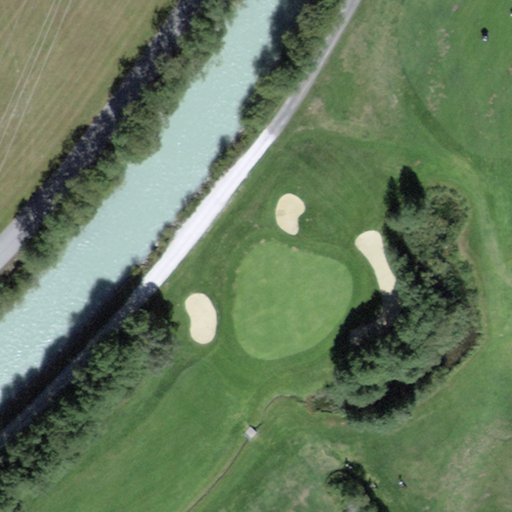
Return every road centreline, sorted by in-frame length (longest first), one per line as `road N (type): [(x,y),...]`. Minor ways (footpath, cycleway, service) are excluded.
road 1 (track): [(0,436),(147,283),(266,136),(350,0)]
road 2 (unclassified): [(193,0),(135,90),(0,248)]
